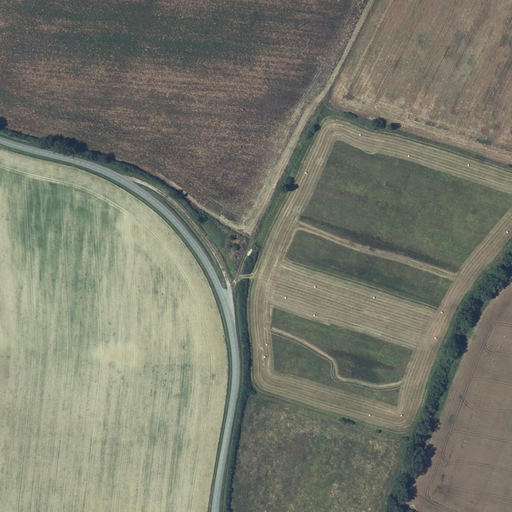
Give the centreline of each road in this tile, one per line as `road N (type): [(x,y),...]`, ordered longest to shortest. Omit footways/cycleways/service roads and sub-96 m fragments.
road 1 (tertiary): [(0,138),(125,182),(158,204),(206,261),(230,322),(236,365),(215,511)]
road 2 (track): [(229,288),(319,103)]
road 3 (track): [(125,182),(143,182),(189,218),(227,279),(222,297)]
